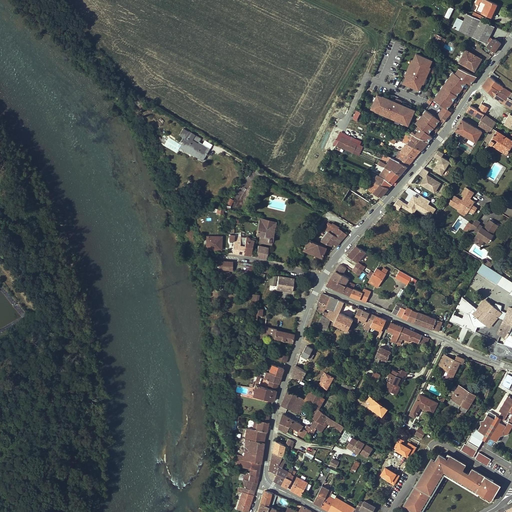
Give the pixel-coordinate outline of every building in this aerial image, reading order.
[(491,17),(497,4),(487,0),(477,0),(476,4),(478,5),(476,11),(491,17)] [(449,19),(453,8),(448,7),(445,17),(449,19)] [(489,37),(494,26),(481,20),(467,14),(463,21),(457,18),(453,27),(459,30),(472,36),(482,42),(487,46),(492,50),(489,54),(492,56),(493,54),(494,52),(500,44),(492,39),(489,37)] [(438,45),(442,37),(438,34),(434,42),(438,45)] [(476,64),(480,58),(466,50),(459,62),(474,71),(478,65),(476,64)] [(421,92),(433,61),(414,54),(401,85),(421,92)] [(503,86),(498,83),(490,77),(482,86),(487,91),(494,97),(499,91),(502,87),(503,86)] [(511,93),(507,90),(504,88),(501,92),(509,97),(511,95),(511,93)] [(511,99),(509,97),(501,92),(499,91),(494,97),(500,101),(504,103),(507,98),(511,101),(511,99)] [(477,110),(483,100),(482,100),(484,97),(479,92),(478,93),(476,97),(470,106),(477,110)] [(408,127),(415,110),(376,95),(369,111),(408,127)] [(484,114),(490,105),(487,103),(483,101),(477,110),(484,114)] [(496,122),(484,114),(477,110),(470,106),(466,112),(481,120),(478,125),(490,133),(492,128),(496,122)] [(475,142),(482,131),(462,119),(455,130),(475,142)] [(434,135),(426,132),(424,131),(422,130),(423,128),(425,129),(427,125),(421,123),(414,135),(428,142),(434,135)] [(511,145),(511,140),(502,134),(501,135),(499,133),(499,132),(496,130),(496,131),(492,128),(490,133),(489,134),(488,134),(485,140),(507,154),(511,145)] [(208,150),(197,143),(199,141),(200,139),(188,131),(187,134),(182,131),(180,134),(185,137),(182,142),(184,144),(182,147),(192,153),(193,152),(204,158),(208,150)] [(428,142),(414,135),(407,131),(404,137),(405,137),(404,140),(403,142),(407,144),(421,150),(423,148),(428,142)] [(355,149),(358,143),(346,138),(343,137),(342,136),(341,138),(336,145),(354,153),(356,149),(355,149)] [(212,144),(204,140),(202,143),(210,148),(212,144)] [(210,148),(199,141),(197,143),(208,150),(210,148)] [(417,155),(421,150),(407,144),(400,152),(405,154),(406,153),(413,159),(417,155)] [(432,170),(441,176),(450,162),(441,157),(443,154),(438,150),(434,157),(439,160),(432,170)] [(204,158),(193,152),(192,153),(203,160),(204,158)] [(409,164),(413,159),(406,153),(405,154),(400,152),(395,159),(399,162),(399,163),(407,166),(409,164)] [(407,166),(399,163),(399,162),(395,159),(391,157),(387,165),(381,161),(380,163),(379,165),(380,164),(386,167),(400,175),(403,170),(407,166)] [(395,180),(400,175),(386,167),(379,176),(378,175),(376,179),(374,182),(388,188),(392,184),(395,180)] [(246,178),(251,170),(247,168),(242,175),(246,178)] [(441,182),(427,175),(429,171),(422,168),(419,175),(423,177),(419,185),(435,194),(441,182)] [(380,197),(388,188),(374,182),(369,189),(368,188),(367,190),(368,190),(380,197)] [(346,194),(350,188),(343,184),(336,195),(343,200),(346,194)] [(472,205),(474,203),(472,202),(473,200),(470,198),(474,192),(466,187),(462,194),(465,196),(463,199),(462,198),(461,200),(455,196),(452,200),(451,199),(448,203),(457,209),(458,207),(466,212),(467,213),(469,210),(474,213),(477,208),(472,205)] [(373,204),(364,198),(356,193),(352,198),(346,194),(343,200),(342,200),(350,205),(353,200),(368,210),(373,204)] [(412,195),(407,204),(397,199),(393,207),(403,212),(404,210),(413,215),(416,210),(431,218),(436,208),(428,204),(430,201),(419,195),(418,198),(412,195)] [(393,238),(405,223),(386,212),(374,225),(393,238)] [(350,220),(351,220),(341,214),(339,217),(344,220),(349,223),(351,224),(354,226),(356,224),(350,220)] [(456,234),(464,218),(459,215),(451,231),(456,234)] [(274,228),(275,222),(259,219),(258,223),(274,228)] [(485,240),(490,233),(492,234),(498,225),(490,220),(484,228),(485,229),(483,231),(483,230),(481,229),(480,229),(479,231),(476,229),(479,224),(480,222),(476,219),(470,228),(474,231),(477,233),(476,235),(477,236),(473,242),(480,246),(483,240),(485,240)] [(340,240),(344,235),(346,234),(338,228),(339,227),(333,223),(332,224),(329,222),(328,222),(324,229),(327,231),(320,240),(319,240),(318,243),(325,246),(326,244),(330,246),(332,243),(336,246),(340,240)] [(272,245),(274,228),(258,223),(256,235),(260,236),(259,242),(272,245)] [(488,242),(493,235),(492,234),(490,233),(485,240),(488,242)] [(221,247),(221,236),(206,235),(206,246),(221,247)] [(243,254),(245,245),(240,244),(241,237),(234,237),(233,243),(232,253),(242,254),(243,254)] [(251,255),(252,247),(253,243),(255,238),(246,237),(243,254),(251,255)] [(370,244),(362,239),(362,238),(361,238),(356,245),(357,246),(366,251),(367,252),(368,250),(367,249),(370,244)] [(321,257),(325,247),(325,246),(318,243),(307,239),(302,250),(321,257)] [(266,259),(268,248),(258,245),(256,256),(266,259)] [(357,262),(366,251),(357,246),(348,256),(357,262)] [(233,262),(219,261),(218,269),(232,270),(233,262)] [(362,270),(364,266),(358,262),(356,266),(362,270)] [(502,275),(483,263),(478,271),(497,284),(502,275)] [(349,278),(342,275),(346,268),(340,264),(336,271),(331,278),(345,285),(346,282),(349,278)] [(359,275),(362,270),(356,266),(353,271),(359,275)] [(380,283),(386,274),(388,270),(384,268),(381,271),(377,268),(375,271),(370,279),(376,283),(377,281),(380,283)] [(408,284),(412,277),(400,270),(396,277),(408,284)] [(511,289),(511,281),(502,275),(497,284),(510,292),(511,289)] [(276,289),(291,292),(294,278),(278,276),(276,289)] [(345,285),(331,278),(327,285),(335,288),(343,292),(346,286),(345,285)] [(354,288),(355,285),(350,283),(349,284),(346,282),(345,285),(346,286),(343,292),(350,295),(354,288)] [(360,299),(363,292),(362,292),(354,288),(350,295),(360,299)] [(366,302),(371,292),(364,289),(362,292),(363,292),(360,299),(366,302)] [(330,309),(334,310),(336,305),(339,300),(322,293),(318,305),(319,306),(325,308),(330,309)] [(511,307),(509,307),(507,312),(506,313),(501,311),(501,310),(501,309),(501,308),(501,307),(502,307),(502,306),(502,305),(496,303),(494,307),(486,299),(483,302),(483,301),(475,310),(473,308),(468,313),(470,317),(471,316),(472,318),(471,319),(474,327),(474,326),(475,326),(476,326),(477,326),(478,326),(479,327),(480,327),(482,326),(483,326),(484,326),(485,326),(486,326),(487,325),(488,325),(489,324),(490,324),(491,324),(491,323),(492,322),(493,322),(494,321),(495,320),(496,319),(497,318),(497,317),(498,317),(498,316),(504,318),(504,319),(501,325),(497,333),(506,337),(503,344),(511,347),(511,307)] [(342,307),(341,307),(336,305),(334,310),(333,312),(338,315),(339,312),(342,307)] [(402,317),(405,310),(406,309),(401,307),(397,315),(402,317)] [(261,316),(262,308),(254,308),(253,322),(256,322),(256,324),(262,326),(265,326),(266,316),(261,316)] [(354,319),(353,319),(358,321),(359,319),(367,322),(364,328),(368,330),(368,332),(371,326),(376,316),(359,308),(354,319)] [(333,312),(334,310),(330,309),(328,313),(326,317),(330,320),(331,320),(334,322),(334,323),(348,330),(352,323),(353,319),(354,319),(339,312),(338,315),(333,312)] [(415,322),(418,312),(415,311),(412,310),(411,313),(405,310),(402,317),(407,319),(415,322)] [(326,317),(328,313),(324,312),(323,315),(317,327),(326,331),(330,320),(326,317)] [(439,331),(442,321),(436,319),(430,317),(430,315),(429,314),(428,315),(418,312),(415,322),(439,331)] [(376,316),(371,326),(382,331),(387,320),(380,317),(376,316)] [(396,343),(403,327),(391,322),(387,330),(394,333),(391,341),(396,343)] [(356,325),(352,323),(348,330),(353,332),(356,325)] [(261,341),(262,335),(265,335),(292,342),(294,334),(276,330),(276,329),(265,326),(262,326),(261,332),(258,332),(257,340),(261,341)] [(403,327),(396,343),(400,344),(403,338),(410,341),(411,339),(426,345),(429,338),(422,335),(403,327)] [(308,358),(310,353),(313,349),(307,345),(301,355),(308,358)] [(391,352),(380,346),(376,355),(380,357),(379,359),(382,360),(383,359),(387,361),(391,352)] [(287,356),(275,352),(273,358),(285,362),(287,356)] [(455,360),(445,355),(440,365),(444,367),(443,369),(446,371),(444,375),(453,379),(455,375),(454,375),(460,362),(462,363),(464,359),(457,355),(455,360)] [(296,365),(292,375),(302,380),(307,371),(296,365)] [(395,389),(398,390),(400,386),(399,385),(397,385),(400,378),(402,378),(404,375),(405,375),(407,371),(400,368),(398,372),(392,369),(387,380),(389,381),(385,389),(393,393),(395,389)] [(264,378),(269,380),(278,383),(280,376),(266,371),(264,378)] [(327,389),(334,376),(325,371),(318,384),(327,389)] [(380,374),(374,371),(371,378),(378,381),(380,374)] [(359,380),(352,377),(350,383),(356,386),(359,380)] [(278,383),(269,380),(267,388),(259,386),(259,385),(258,385),(255,384),(252,396),(272,401),(275,390),(278,383)] [(349,385),(349,384),(346,382),(344,381),(342,385),(354,391),(355,388),(349,385)] [(459,384),(457,388),(467,394),(469,390),(459,384)] [(461,404),(468,409),(476,395),(469,390),(467,394),(457,388),(453,387),(450,392),(454,394),(452,397),(448,403),(458,409),(461,404)] [(291,410),(296,412),(303,399),(298,395),(288,390),(282,405),(291,410)] [(305,400),(306,401),(311,404),(317,394),(311,390),(305,400)] [(325,398),(317,394),(311,404),(317,408),(318,409),(321,403),(322,403),(325,398)] [(369,406),(373,409),(374,408),(377,411),(376,411),(382,416),(388,408),(371,396),(368,399),(368,401),(371,403),(369,406)] [(437,403),(425,397),(424,398),(419,396),(410,415),(415,417),(420,407),(432,413),(437,403)] [(466,444),(477,451),(483,441),(482,440),(483,437),(485,437),(485,439),(486,439),(486,438),(486,437),(487,437),(488,436),(488,437),(489,437),(490,437),(497,441),(500,436),(508,434),(511,426),(511,424),(508,422),(509,420),(511,421),(511,401),(506,398),(499,411),(502,412),(499,417),(498,417),(497,416),(496,416),(496,415),(489,411),(484,420),(480,421),(481,425),(478,430),(476,428),(466,444)] [(305,400),(303,399),(296,412),(299,414),(306,401),(305,400)] [(465,413),(468,409),(461,404),(458,409),(465,413)] [(315,419),(325,426),(327,422),(329,421),(329,420),(332,421),(330,424),(339,429),(341,424),(331,418),(326,414),(319,409),(318,409),(317,408),(313,414),(315,416),(313,418),(315,419)] [(283,413),(280,422),(289,426),(290,425),(300,431),(302,427),(307,430),(313,434),(315,430),(316,428),(321,431),(325,426),(315,419),(312,425),(311,425),(310,427),(304,422),(302,425),(283,413)] [(289,426),(280,422),(278,427),(286,431),(289,426)] [(265,431),(256,429),(253,429),(246,428),(246,429),(245,438),(263,442),(265,431)] [(426,431),(419,428),(415,434),(422,438),(426,431)] [(357,450),(359,452),(367,457),(373,448),(358,439),(358,440),(352,437),(350,442),(352,443),(349,447),(356,452),(357,450)] [(263,442),(245,438),(245,447),(244,455),(237,454),(236,457),(260,462),(263,442)] [(294,441),(288,438),(285,445),(286,445),(292,448),(293,445),(292,444),(294,441)] [(274,452),(283,455),(286,445),(285,445),(276,440),(274,452)] [(465,443),(461,450),(473,457),(477,451),(466,444),(465,443)] [(479,452),(475,458),(487,466),(490,461),(491,459),(479,452)] [(450,475),(459,460),(448,454),(446,458),(445,459),(443,458),(444,456),(440,454),(436,460),(432,458),(423,472),(424,473),(419,482),(418,482),(416,485),(416,486),(415,489),(414,488),(412,491),(407,499),(404,506),(408,508),(412,511),(413,511),(419,511),(421,510),(420,509),(422,507),(423,507),(434,487),(432,486),(433,483),(436,484),(444,471),(450,475)] [(260,462),(236,457),(235,457),(234,457),(234,458),(236,458),(234,465),(250,468),(253,468),(252,473),(249,472),(246,471),(246,474),(250,475),(248,480),(257,482),(258,477),(260,462)] [(286,460),(282,458),(280,462),(278,466),(280,467),(277,474),(274,480),(282,485),(286,476),(288,471),(282,468),(286,460)] [(329,464),(336,468),(338,463),(335,461),(336,460),(332,458),(329,464)] [(278,466),(280,462),(272,459),(270,471),(277,474),(280,467),(278,466)] [(360,462),(356,460),(350,470),(354,472),(360,462)] [(459,460),(450,475),(458,480),(464,470),(463,469),(465,466),(462,464),(463,462),(459,460)] [(282,485),(288,488),(292,479),(294,476),(294,475),(291,474),(292,471),(293,469),(290,468),(288,471),(286,476),(282,485)] [(486,476),(475,470),(475,471),(471,469),(469,473),(468,472),(464,470),(458,480),(457,481),(461,484),(462,482),(484,494),(485,495),(491,499),(497,489),(500,485),(496,482),(493,481),(494,480),(486,476)] [(421,510),(422,511),(445,474),(449,477),(450,475),(444,471),(436,484),(433,483),(432,486),(434,487),(423,507),(422,507),(420,509),(421,510)] [(244,481),(242,486),(254,490),(257,482),(248,480),(250,475),(246,474),(244,474),(242,481),(244,481)] [(291,490),(301,495),(308,482),(297,477),(291,490)] [(462,482),(461,484),(490,501),(491,499),(485,495),(484,494),(462,482)] [(321,507),(329,490),(329,489),(322,485),(313,502),(321,507)] [(254,490),(242,486),(241,491),(242,491),(236,508),(247,511),(254,490)] [(268,511),(270,506),(272,507),(277,494),(272,493),(265,490),(262,504),(260,509),(267,511),(268,511)] [(321,507),(329,511),(335,499),(329,496),(329,495),(330,495),(331,493),(332,491),(329,490),(321,507)] [(355,509),(355,508),(342,501),(342,500),(336,497),(335,499),(329,511),(331,511),(352,511),(354,510),(355,509)] [(355,508),(359,510),(360,509),(364,511),(365,510),(368,511),(367,511),(372,511),(376,507),(372,504),(371,506),(368,504),(369,503),(364,500),(363,502),(360,500),(355,508)]
